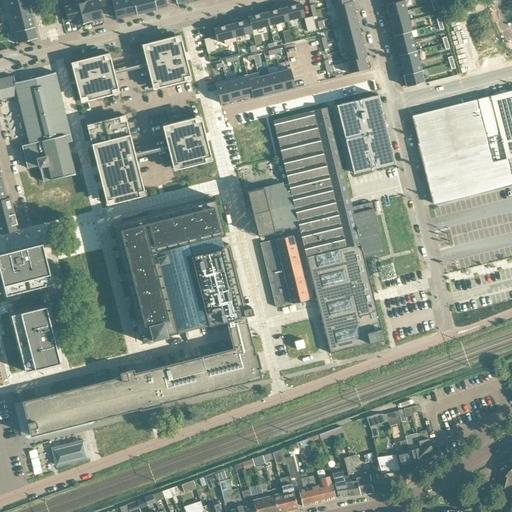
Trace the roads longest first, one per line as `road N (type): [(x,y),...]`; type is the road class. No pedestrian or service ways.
road 1 (residential): [(134,357),(56,49)]
road 2 (residential): [(0,501),(280,398)]
road 3 (residential): [(392,100),(451,335)]
road 4 (residential): [(280,398),(451,335)]
road 5 (residential): [(209,116),(384,71)]
road 6 (residential): [(56,49),(228,5)]
road 7 (residential): [(134,357),(261,323)]
road 8 (residential): [(8,388),(134,357)]
road 9 (residential): [(347,511),(412,496),(463,466)]
road 10 (unclassified): [(392,100),(511,70)]
